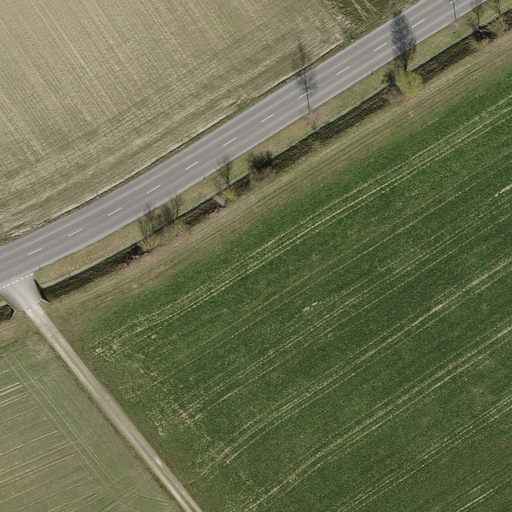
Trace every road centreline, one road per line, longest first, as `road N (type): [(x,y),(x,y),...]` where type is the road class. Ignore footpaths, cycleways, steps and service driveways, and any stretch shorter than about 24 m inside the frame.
road 1 (track): [(0,343),(331,166),(511,49)]
road 2 (secondary): [(0,266),(148,191),(452,0)]
road 3 (track): [(0,268),(195,511)]
